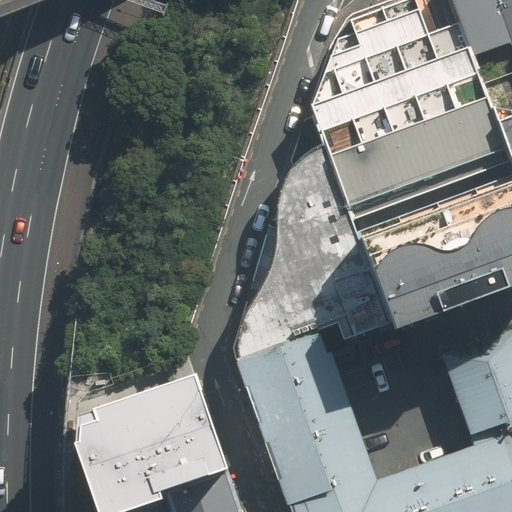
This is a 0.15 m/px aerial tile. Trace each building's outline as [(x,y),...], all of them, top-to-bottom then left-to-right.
[(472,60),(459,23),(446,28),(429,34),(417,0),(407,0),(351,21),(355,33),(338,40),(312,110),(325,143),(350,209),(506,151),(495,121),(472,60)] [(511,0),(450,0),(459,23),(472,60),(511,45),(511,0)] [(511,114),(495,121),(506,151),(511,168),(511,114)] [(238,348),(239,360),(319,331),(338,323),(346,346),(394,329),(361,242),(350,209),(325,143),(311,150),(300,160),(290,172),(280,201),(278,216),(278,237),(275,256),(270,274),(257,298),(242,319),(239,334),(238,348)] [(511,180),(361,242),(394,329),(511,285),(511,180)] [(375,477),(319,331),(239,360),(289,511),(511,511),(511,331),(443,356),(475,442),(375,477)] [(77,441),(100,511),(132,511),(167,500),(227,478),(187,366),(78,406),(77,441)] [(167,500),(171,511),(238,511),(227,478),(167,500)] [(171,511),(167,500),(132,511),(171,511)]
